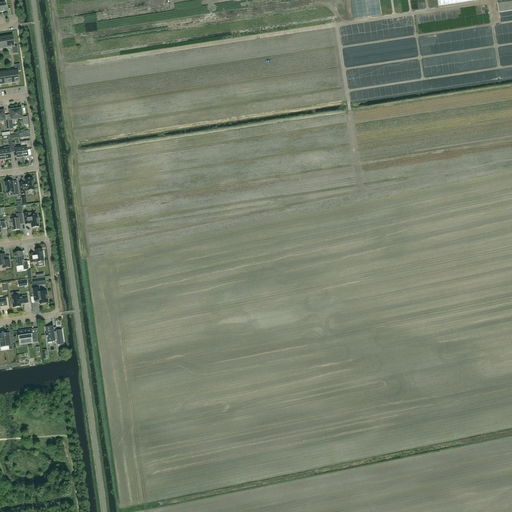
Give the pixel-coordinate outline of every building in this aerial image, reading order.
[(350,0),(353,19),(381,15),(378,0),(350,0)] [(511,0),(497,0),(499,12),(511,10),(511,0)] [(0,48),(12,47),(13,54),(18,53),(17,46),(14,46),(13,36),(0,37),(0,48)] [(0,84),(19,82),(19,76),(18,71),(21,71),(20,64),(14,65),(15,71),(0,73),(0,84)] [(21,109),(16,109),(17,119),(22,118),(23,125),(28,125),(27,117),(22,117),(21,109)] [(9,147),(4,148),(6,159),(11,159),(10,150),(13,150),(12,143),(12,141),(9,142),(9,147)] [(26,145),(21,145),(23,157),(28,156),(27,148),(31,147),(30,141),(26,141),(26,145)] [(17,158),(23,157),(21,145),(21,146),(16,147),(15,143),(12,143),(13,150),(16,149),(17,158)] [(20,183),(21,195),(25,194),(25,191),(27,191),(34,190),(33,183),(34,183),(34,180),(33,180),(33,178),(25,179),(26,183),(24,183),(24,182),(20,183)] [(8,182),(5,182),(6,194),(13,193),(13,195),(19,194),(18,186),(14,187),(13,181),(12,181),(11,180),(8,181),(8,182)] [(24,214),(26,225),(30,224),(30,223),(31,223),(32,228),(39,227),(38,223),(39,223),(39,219),(38,219),(37,215),(32,215),(32,213),(28,214),(28,213),(24,214)] [(11,219),(12,231),(20,229),(19,222),(23,221),(22,214),(16,214),(17,219),(11,219)] [(30,254),(31,263),(35,262),(37,261),(37,262),(44,261),(43,256),(44,256),(43,251),(42,251),(42,249),(35,250),(36,254),(34,254),(34,253),(30,254)] [(14,252),(17,271),(16,267),(23,266),(24,270),(29,269),(28,261),(24,261),(24,258),(23,252),(15,253),(14,252)] [(6,268),(10,267),(9,260),(5,260),(5,254),(0,254),(0,265),(6,265),(6,268)] [(34,301),(38,300),(39,300),(40,304),(42,303),(42,304),(46,304),(46,303),(48,303),(47,296),(48,296),(48,292),(47,292),(47,291),(40,292),(39,288),(33,289),(34,301)] [(12,297),(12,300),(11,300),(12,305),(13,304),(13,307),(21,306),(21,303),(23,303),(28,303),(27,296),(20,297),(20,295),(12,297)] [(47,338),(47,341),(48,343),(56,342),(55,341),(57,340),(58,345),(64,344),(62,330),(56,331),(56,329),(54,329),(53,326),(45,327),(47,336),(46,336),(46,338),(47,338)] [(20,345),(32,343),(38,342),(37,334),(32,334),(31,329),(27,330),(27,331),(24,331),(19,331),(20,336),(19,336),(20,345)] [(9,350),(13,349),(12,345),(11,346),(10,333),(4,334),(4,332),(1,333),(1,334),(0,334),(0,346),(1,347),(9,346),(9,350)]
